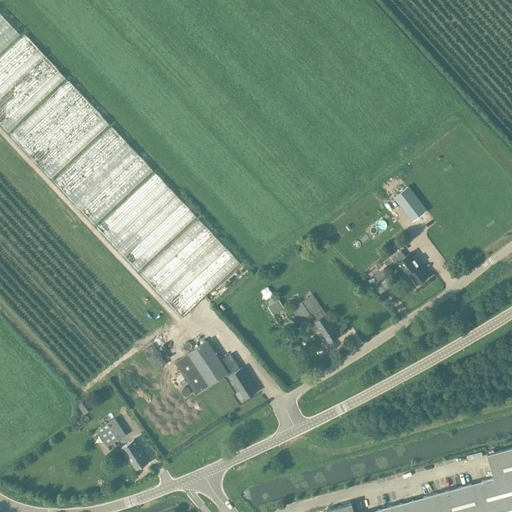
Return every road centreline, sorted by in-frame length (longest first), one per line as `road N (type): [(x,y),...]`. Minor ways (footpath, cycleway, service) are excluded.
road 1 (unclassified): [(295,430),(286,408),(294,394),(511,246)]
road 2 (track): [(280,437),(299,458),(313,459),(511,404)]
road 3 (unclassified): [(295,430),(511,313)]
